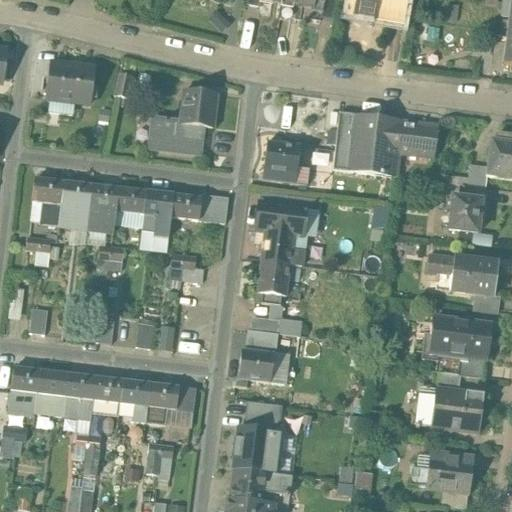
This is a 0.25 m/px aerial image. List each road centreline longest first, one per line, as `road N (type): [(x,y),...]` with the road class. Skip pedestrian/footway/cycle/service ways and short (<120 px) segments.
road 1 (residential): [(255,71),(511,103)]
road 2 (residential): [(26,16),(255,71)]
road 3 (residential): [(239,184),(11,155)]
road 4 (residential): [(0,344),(216,373)]
road 5 (residential): [(216,373),(239,184)]
road 6 (residential): [(11,155),(26,16)]
road 7 (residential): [(200,511),(216,373)]
